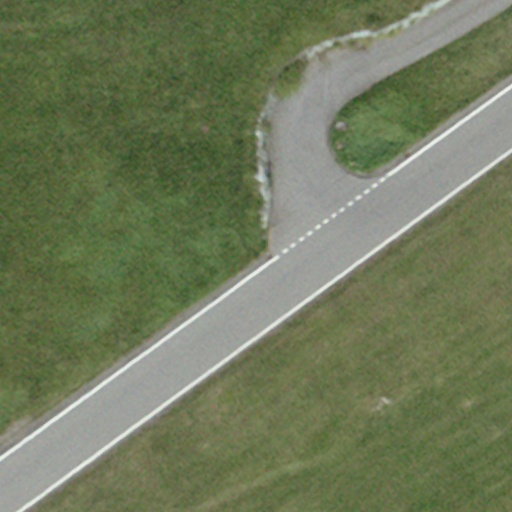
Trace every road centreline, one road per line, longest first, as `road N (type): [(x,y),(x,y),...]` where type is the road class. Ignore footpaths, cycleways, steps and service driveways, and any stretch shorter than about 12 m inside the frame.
road 1 (unclassified): [(342,242),(0,492)]
road 2 (unclassified): [(342,242),(303,170),(308,115),(337,85),(485,0)]
road 3 (unclassified): [(511,119),(342,242)]
